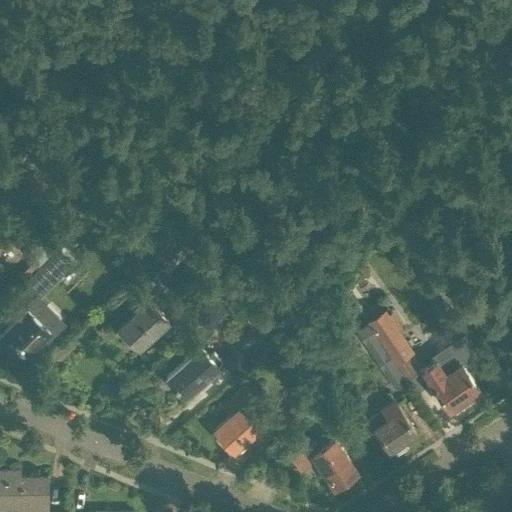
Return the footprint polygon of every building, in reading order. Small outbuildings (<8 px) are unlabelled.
[(28,142),(4,166),(18,181),(43,158),(28,142)] [(228,233),(240,220),(226,208),(215,222),(228,233)] [(202,213),(196,220),(203,227),(209,220),(202,213)] [(191,236),(199,228),(192,221),(184,229),(191,236)] [(163,278),(191,250),(176,234),(148,263),(163,278)] [(38,265),(54,250),(41,238),(26,253),(38,265)] [(70,263),(56,249),(21,283),(36,298),(70,263)] [(122,326),(119,329),(127,338),(130,335),(139,345),(169,318),(149,297),(119,323),(122,326)] [(0,335),(21,357),(50,328),(37,316),(44,308),(34,299),(27,305),(0,332),(0,335)] [(376,301),(368,306),(374,315),(382,310),(376,301)] [(407,376),(417,370),(406,353),(412,349),(385,308),(382,310),(374,315),(369,319),(407,376)] [(356,327),(367,343),(377,337),(366,320),(356,327)] [(253,326),(237,340),(251,356),(267,342),(253,326)] [(210,353),(201,342),(166,374),(184,395),(222,360),(213,350),(210,353)] [(449,406),(479,387),(452,346),(423,366),(449,406)] [(395,389),(407,381),(395,362),(383,370),(395,389)] [(253,393),(245,384),(223,404),(231,412),(214,427),(233,449),(273,415),(253,392),(253,393)] [(284,428),(324,394),(315,384),(276,419),(284,428)] [(388,447),(415,430),(394,397),(367,415),(373,425),(388,447)] [(356,469),(335,437),(317,449),(311,441),(290,455),(300,469),(317,458),(334,484),(356,469)] [(15,475),(15,470),(0,469),(0,511),(48,511),(47,475),(15,475)]
